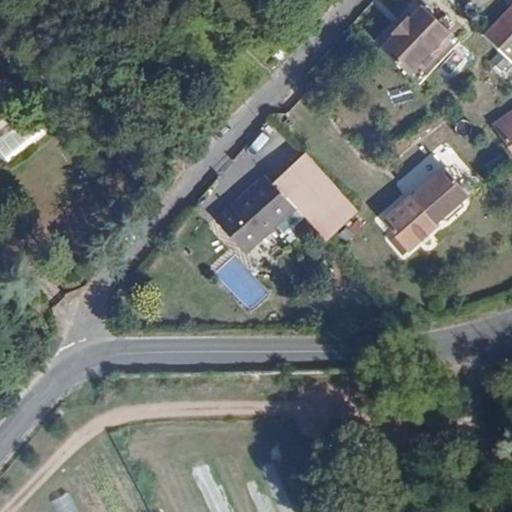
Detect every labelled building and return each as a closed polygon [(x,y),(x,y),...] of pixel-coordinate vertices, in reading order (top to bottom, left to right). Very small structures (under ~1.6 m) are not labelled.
[(384,48),(412,74),(451,30),(423,5),(411,19),(409,17),(394,33),(396,35),(384,48)] [(511,7),(485,37),(511,62),(511,60),(511,7)] [(0,107),(12,94),(0,82),(0,107)] [(511,112),(494,125),(511,150),(511,112)] [(355,211),(306,157),(277,182),(326,238),(355,211)] [(459,183),(444,167),(384,221),(410,249),(439,222),(470,194),(459,183)] [(296,208),(266,175),(218,218),(248,252),(296,208)] [(0,306),(19,323),(31,309),(6,284),(0,290),(0,306)] [(441,367),(417,367),(426,402),(447,397),(441,367)] [(288,371),(288,379),(289,396),(383,392),(381,368),(288,371)] [(288,371),(279,371),(279,380),(288,379),(288,371)] [(54,511),(76,511),(68,494),(50,503),(54,511)]
